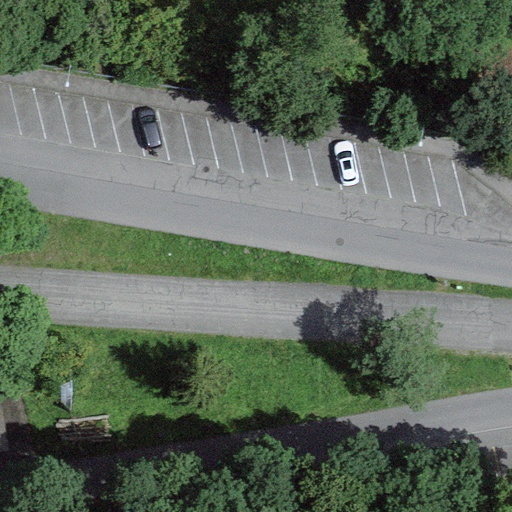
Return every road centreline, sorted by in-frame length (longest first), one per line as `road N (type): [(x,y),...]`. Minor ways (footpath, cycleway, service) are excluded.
road 1 (unclassified): [(511,267),(0,181)]
road 2 (unclassified): [(0,490),(511,405)]
road 3 (unclassified): [(0,293),(511,323)]
